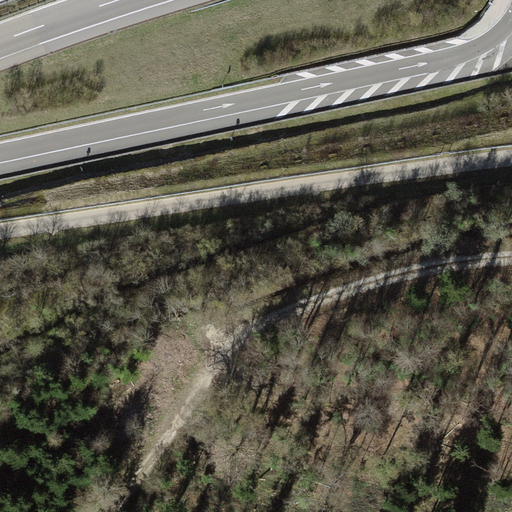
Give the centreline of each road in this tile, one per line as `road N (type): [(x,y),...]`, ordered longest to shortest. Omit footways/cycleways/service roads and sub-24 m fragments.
road 1 (motorway): [(0,153),(450,65),(511,16)]
road 2 (track): [(511,155),(0,234)]
road 3 (track): [(511,260),(408,275),(266,326),(228,354),(110,511)]
road 4 (motorway): [(0,40),(118,0)]
